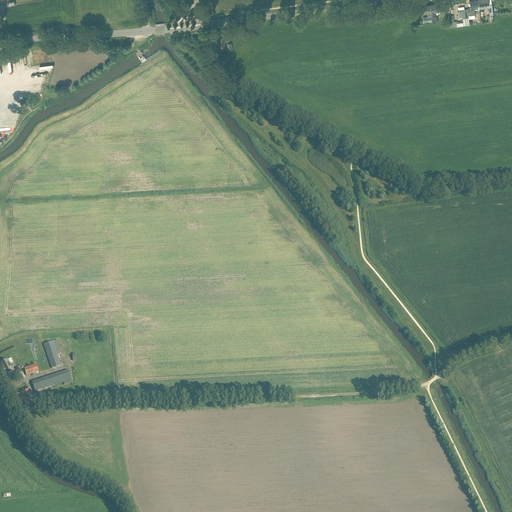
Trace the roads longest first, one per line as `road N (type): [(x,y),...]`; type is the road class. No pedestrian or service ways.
road 1 (track): [(20,413),(53,405),(384,393),(427,383)]
road 2 (tertiary): [(0,47),(385,0)]
road 3 (unclassified): [(132,511),(115,489),(40,443),(0,378)]
